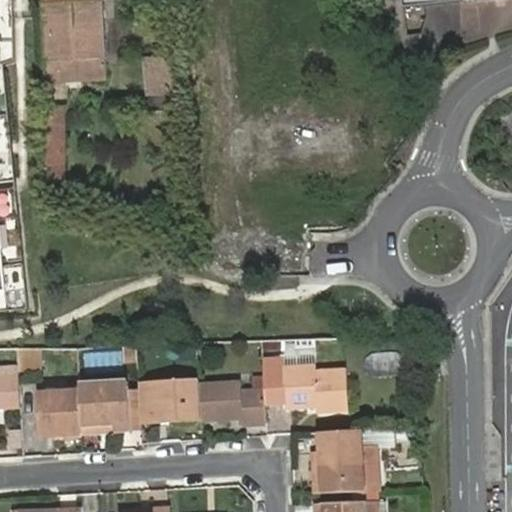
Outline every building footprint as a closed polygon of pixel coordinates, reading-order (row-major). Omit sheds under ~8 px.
[(0,0),(0,311),(29,309),(4,66),(17,61),(14,0),(0,0)] [(102,0),(45,0),(50,83),(106,80),(102,0)] [(311,41),(310,0),(262,0),(263,42),(311,41)] [(395,0),(396,10),(480,0),(395,0)] [(144,61),(146,95),(173,94),(177,94),(174,59),(144,61)] [(173,94),(146,95),(147,104),(174,104),(173,94)] [(68,167),(66,118),(65,109),(46,110),(49,167),(68,167)] [(137,341),(126,341),(127,360),(138,359),(137,341)] [(289,365),(291,407),(324,406),(324,412),(354,410),(351,368),(322,369),(321,364),(289,365)] [(0,404),(21,403),(20,372),(0,372),(0,404)] [(127,379),(77,381),(78,387),(80,424),(113,423),(114,430),(129,429),(127,379)] [(195,379),(139,381),(142,413),(176,411),(177,418),(197,418),(198,417),(195,379)] [(201,383),(201,379),(195,379),(198,417),(204,417),(201,383)] [(272,422),(269,389),(247,390),(246,381),(201,383),(204,417),(248,414),(249,423),(272,422)] [(39,433),(80,432),(80,424),(78,387),(37,390),(39,433)] [(176,411),(142,413),(142,420),(177,418),(176,411)] [(80,424),(80,432),(114,430),(113,423),(80,424)] [(381,447),(380,428),(365,429),(365,448),(381,447)] [(365,448),(365,429),(322,431),(323,451),(323,466),(322,466),(318,466),(318,483),(383,480),(381,447),(365,448)] [(322,505),(322,511),(380,511),(380,503),(372,504),(322,505)]
